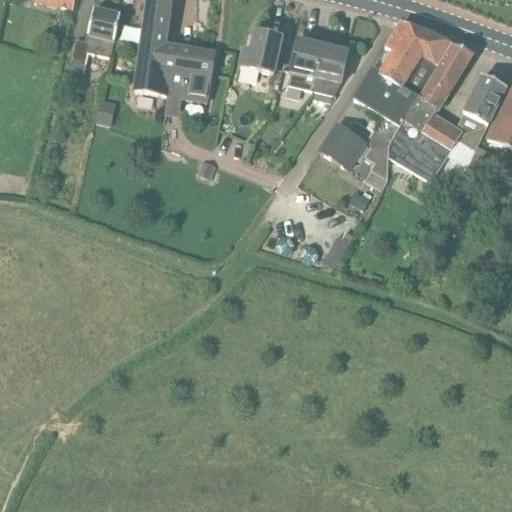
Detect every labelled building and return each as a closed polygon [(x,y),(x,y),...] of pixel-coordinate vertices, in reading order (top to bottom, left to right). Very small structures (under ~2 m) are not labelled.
[(73,11),(75,0),(36,0),(36,2),(73,11)] [(148,0),(143,54),(163,56),(164,51),(170,0),(148,0)] [(120,19),(93,14),(86,45),(77,43),(69,79),(82,81),(87,58),(109,63),(120,19)] [(400,27),(399,30),(385,52),(386,53),(371,76),(399,94),(381,121),(373,135),(389,145),(392,141),(453,50),(400,27)] [(281,42),(255,36),(251,53),(244,51),(241,72),(274,79),(281,42)] [(287,90),(314,96),(322,51),(297,45),(287,90)] [(392,141),(389,145),(386,151),(385,160),(388,162),(430,187),(457,144),(474,156),(477,150),(506,93),(481,80),(455,134),(434,120),(472,58),(453,50),(392,141)] [(163,56),(143,54),(139,97),(173,101),(173,98),(191,101),(191,106),(208,108),(215,58),(164,51),(163,56)] [(314,96),(333,100),(341,86),(343,87),(348,57),(322,51),(314,96)] [(353,103),(381,121),(399,94),(371,76),(353,103)] [(511,90),(484,143),(511,154),(511,90)] [(319,155),(348,174),(365,147),(336,129),(319,155)] [(388,183),(388,162),(385,160),(386,151),(389,145),(373,135),(368,144),(369,144),(369,152),(364,161),(374,168),(370,174),(371,175),(364,186),(381,195),(388,183)] [(215,170),(202,165),(196,178),(210,184),(215,170)] [(348,211),(360,218),(366,207),(354,200),(348,211)] [(334,275),(349,247),(337,240),(321,268),(334,275)]
